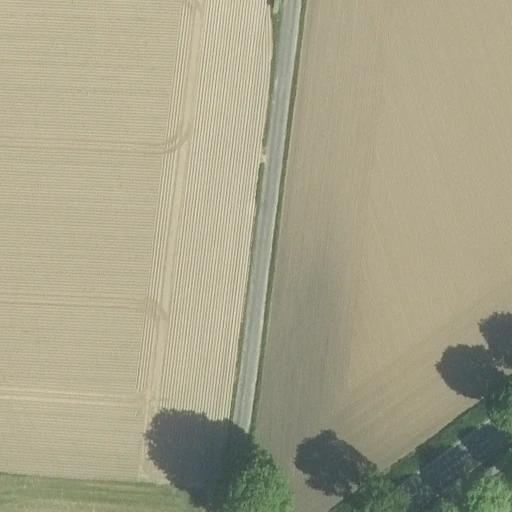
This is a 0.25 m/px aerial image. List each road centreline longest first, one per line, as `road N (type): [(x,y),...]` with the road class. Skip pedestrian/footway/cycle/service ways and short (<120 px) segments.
road 1 (residential): [(293,0),(234,511)]
road 2 (primary): [(511,420),(387,511)]
